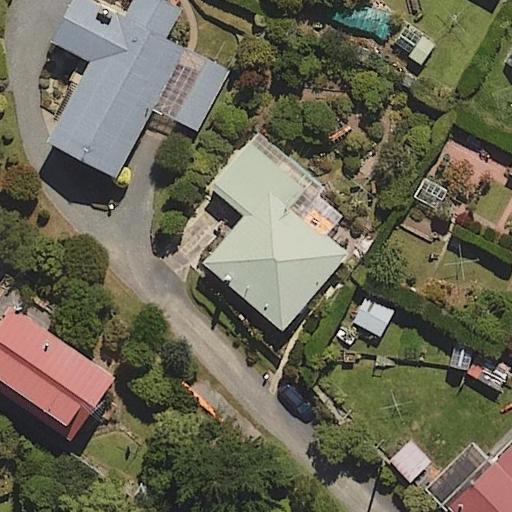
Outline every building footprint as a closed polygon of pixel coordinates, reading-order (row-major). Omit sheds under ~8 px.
[(198,139),(227,78),(166,49),(180,18),(142,0),(141,0),(127,30),(78,7),(55,54),(92,72),(51,158),(118,191),(153,118),(198,139)] [(442,45),(404,23),(389,48),(428,70),(442,45)] [(372,234),(258,138),(211,194),(248,225),(207,274),(284,339),(372,234)] [(111,358),(2,277),(0,279),(0,372),(65,420),(111,358)] [(395,313),(364,298),(350,326),(382,342),(395,313)] [(435,465),(412,441),(386,466),(409,490),(435,465)] [(511,511),(511,450),(496,467),(476,447),(425,498),(438,511),(511,511)]
